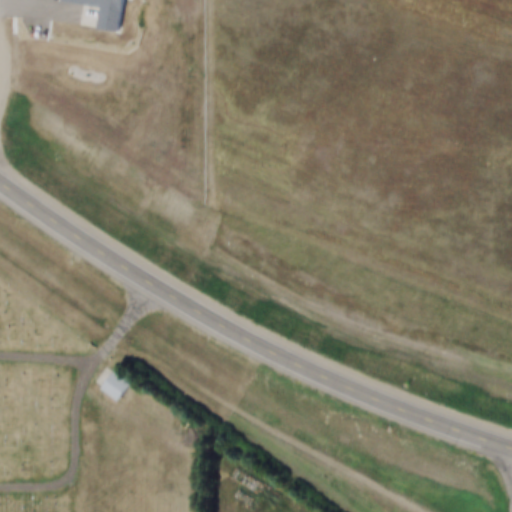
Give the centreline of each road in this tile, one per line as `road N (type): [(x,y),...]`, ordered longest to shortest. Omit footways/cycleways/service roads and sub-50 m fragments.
road 1 (secondary): [(397,404),(216,322),(0,173)]
road 2 (secondary): [(511,445),(397,404)]
